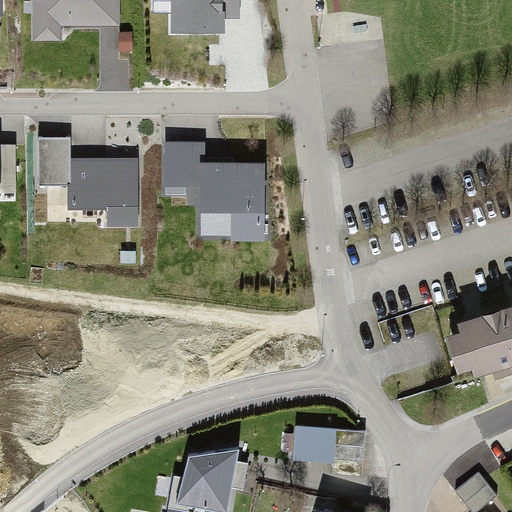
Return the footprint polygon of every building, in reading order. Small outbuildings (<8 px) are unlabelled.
[(117,0),(29,0),(30,39),(65,38),(65,24),(117,23),(117,0)] [(236,0),(163,0),(163,29),(222,29),(222,14),(237,14),(236,0)] [(69,120),(28,121),(29,173),(62,172),(63,193),(99,193),(100,211),(129,210),(128,144),(70,144),(69,120)] [(206,136),(165,136),(165,180),(199,180),(199,207),(229,207),(229,237),(263,237),(263,156),(206,156),(206,136)] [(511,312),(456,327),(468,373),(511,361),(511,312)] [(362,434),(338,432),(335,472),(359,474),(362,434)] [(235,453),(190,460),(179,503),(225,511),(235,453)] [(511,511),(511,501),(497,483),(463,511),(511,511)]
